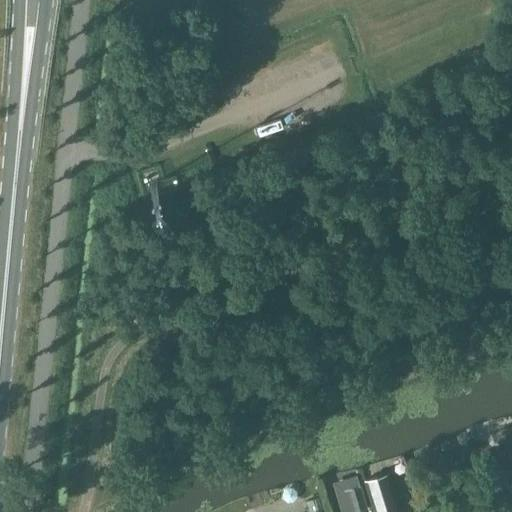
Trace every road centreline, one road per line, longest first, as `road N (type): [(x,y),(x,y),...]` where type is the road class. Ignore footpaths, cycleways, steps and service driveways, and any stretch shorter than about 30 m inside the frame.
road 1 (unclassified): [(26,511),(86,0)]
road 2 (primary): [(0,353),(24,105)]
